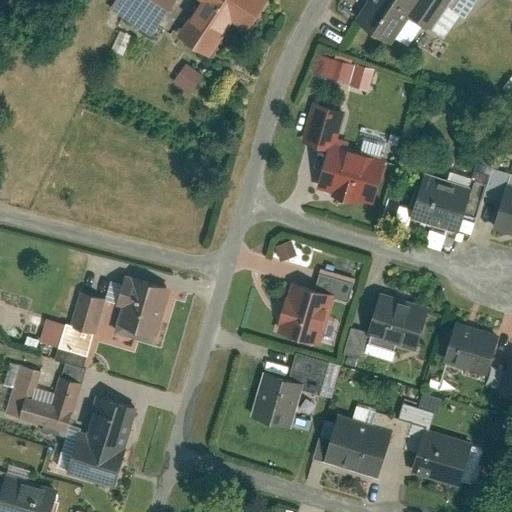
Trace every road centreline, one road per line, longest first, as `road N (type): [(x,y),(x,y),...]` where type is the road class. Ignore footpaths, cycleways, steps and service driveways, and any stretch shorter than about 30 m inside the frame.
road 1 (residential): [(241,203),(500,274)]
road 2 (residential): [(221,268),(0,210)]
road 3 (residential): [(167,455),(378,511)]
road 4 (residential): [(241,203),(320,0)]
road 5 (residential): [(167,455),(221,268)]
